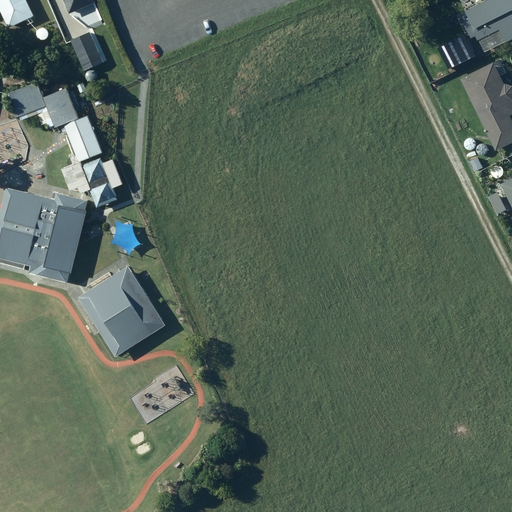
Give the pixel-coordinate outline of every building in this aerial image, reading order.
[(23,0),(0,0),(0,14),(7,29),(31,17),(23,0)] [(39,0),(45,12),(57,7),(64,22),(90,11),(85,0),(39,0)] [(511,0),(484,0),(485,3),(463,14),(468,23),(462,26),(469,41),(474,38),(476,42),(498,31),(504,44),(511,40),(511,0)] [(92,76),(79,46),(60,54),(73,85),(92,76)] [(499,77),(505,74),(499,61),(459,80),(494,153),(511,143),(511,124),(508,117),(511,115),(511,103),(511,102),(511,101),(511,89),(511,88),(504,85),(503,86),(499,77)] [(66,87),(67,90),(43,98),(40,89),(10,100),(16,118),(47,106),(55,128),(65,124),(78,162),(101,154),(87,115),(78,118),(73,105),(76,105),(69,86),(66,87)] [(479,155),(470,160),(476,170),(484,166),(479,155)] [(62,169),(70,190),(79,186),(81,192),(84,191),(90,189),(97,207),(116,200),(114,193),(112,188),(121,184),(112,159),(102,163),(100,157),(81,164),(81,162),(62,169)] [(511,180),(499,186),(511,211),(511,180)] [(0,211),(0,258),(30,266),(28,273),(67,283),(70,273),(72,273),(88,211),(84,210),(87,200),(56,193),(54,200),(6,188),(0,211)] [(128,264),(78,295),(116,355),(165,323),(128,264)]
